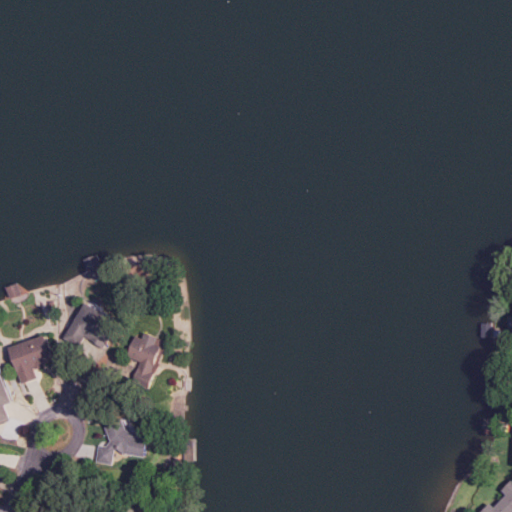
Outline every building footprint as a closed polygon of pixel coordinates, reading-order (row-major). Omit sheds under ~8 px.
[(67,337),(81,344),(85,336),(105,346),(119,319),(84,302),(67,337)] [(168,341),(146,331),(143,338),(137,335),(128,356),(142,362),(134,379),(149,385),(168,341)] [(10,346),(22,383),(38,378),(35,368),(55,361),(47,334),(10,346)] [(11,402),(0,368),(0,421),(10,418),(5,404),(11,402)] [(96,461),(113,464),(115,451),(147,456),(150,436),(121,432),(122,425),(111,423),(107,445),(99,444),(96,461)] [(511,511),(511,479),(503,489),(506,495),(495,507),(490,503),(481,511),(511,511)]
